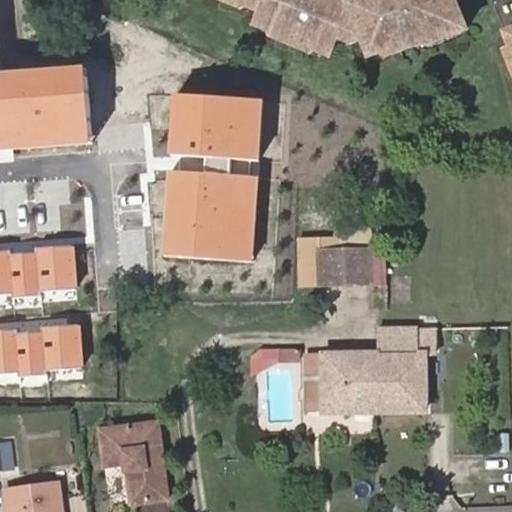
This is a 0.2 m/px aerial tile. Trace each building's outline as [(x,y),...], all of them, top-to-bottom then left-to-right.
[(332,49),(338,33),(352,39),(365,34),(373,52),(388,46),(426,31),(429,38),(469,22),(459,0),(248,0),(249,1),(260,6),(260,7),(257,16),(272,23),(279,22),(310,34),(315,42),(332,49)] [(276,31),(306,43),(315,42),(310,34),(279,22),(272,23),(276,31)] [(0,29),(0,144),(97,136),(91,65),(4,72),(0,29)] [(415,44),(429,38),(426,31),(388,46),(398,50),(415,44)] [(264,102),(174,97),(171,159),(261,164),(264,102)] [(257,178),(169,174),(165,259),(252,263),(257,178)] [(321,284),(321,247),(336,247),(336,241),(300,241),(301,284),(321,284)] [(14,250),(0,251),(0,295),(16,294),(17,301),(46,299),(45,293),(73,290),(70,246),(39,248),(40,256),(15,258),(14,250)] [(371,282),(371,247),(336,247),(321,247),(321,284),(371,282)] [(387,282),(387,247),(371,247),(371,282),(387,282)] [(21,329),(0,330),(0,375),(23,374),(24,380),(53,378),(52,372),(80,370),(77,325),(46,328),(47,336),(22,338),(21,329)] [(379,352),(375,352),(375,412),(428,412),(426,352),(418,352),(417,328),(379,328),(379,352)] [(304,349),(284,349),(285,359),(305,359),(304,349)] [(323,361),(324,412),(375,412),(375,352),(308,353),(308,361),(323,361)] [(323,361),(308,361),(309,412),(324,412),(323,361)] [(162,498),(153,421),(94,428),(99,464),(118,462),(120,472),(121,472),(125,502),(162,498)] [(0,470),(13,470),(10,445),(0,445),(0,470)] [(60,511),(57,486),(6,493),(8,511),(60,511)] [(141,509),(142,511),(167,511),(166,503),(141,509)]
